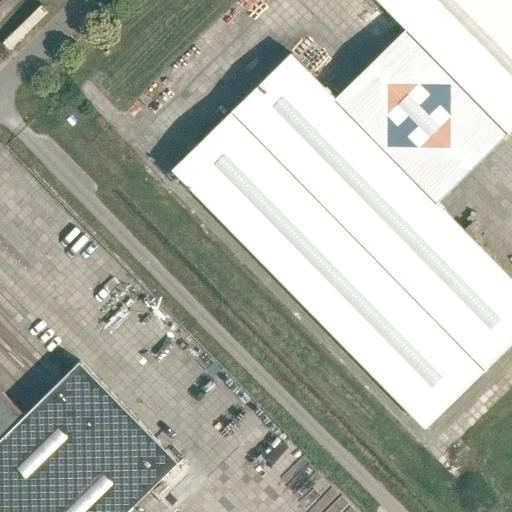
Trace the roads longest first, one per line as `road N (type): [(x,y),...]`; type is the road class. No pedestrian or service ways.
road 1 (unknown): [(0,260),(215,468),(222,498),(214,511)]
road 2 (unclassified): [(0,91),(93,0)]
